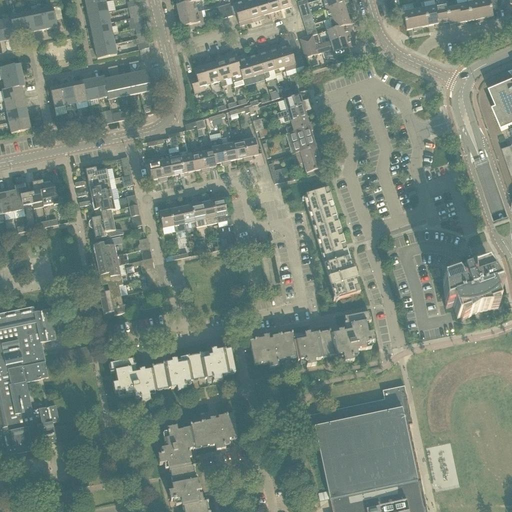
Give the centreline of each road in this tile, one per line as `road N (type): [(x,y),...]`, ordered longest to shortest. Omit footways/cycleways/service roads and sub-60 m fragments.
road 1 (residential): [(230,329),(238,319),(302,308),(287,233),(250,225),(241,184),(143,204)]
road 2 (residential): [(53,154),(34,56),(44,40),(80,26),(75,0)]
road 3 (residential): [(263,462),(268,440),(256,433),(230,329)]
road 4 (residential): [(368,0),(389,48),(464,86)]
road 5 (residential): [(143,204),(155,267),(178,293),(184,325)]
road 6 (residential): [(165,49),(293,23)]
road 7 (unclassified): [(468,132),(464,151),(491,227),(509,248)]
road 8 (residential): [(127,141),(169,119),(174,91),(165,49)]
